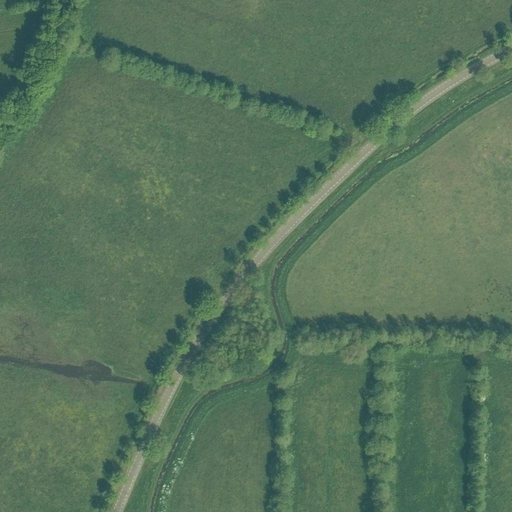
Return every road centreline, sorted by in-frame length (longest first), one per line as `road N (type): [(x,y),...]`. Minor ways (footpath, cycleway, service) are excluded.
road 1 (tertiary): [(511,48),(410,112),(263,252),(190,350),(115,511)]
road 2 (track): [(511,88),(386,166),(291,256),(280,281),(289,360),(279,376),(220,397),(191,424),(158,511)]
